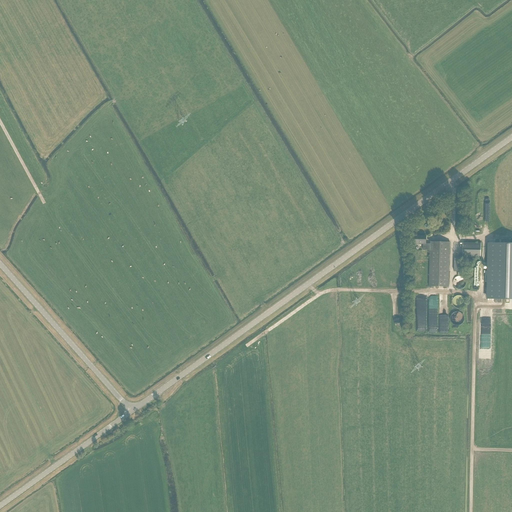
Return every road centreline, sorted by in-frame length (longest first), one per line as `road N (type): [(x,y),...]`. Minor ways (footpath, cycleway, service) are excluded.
road 1 (secondary): [(131,410),(511,137)]
road 2 (track): [(246,346),(326,290),(474,293),(471,511)]
road 3 (tertiary): [(131,410),(0,263)]
road 4 (secondary): [(0,506),(131,410)]
